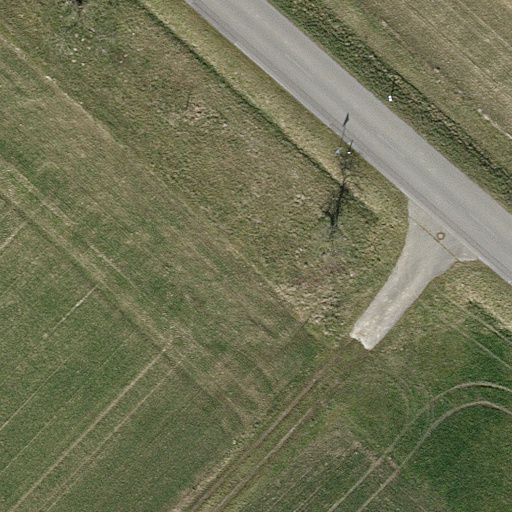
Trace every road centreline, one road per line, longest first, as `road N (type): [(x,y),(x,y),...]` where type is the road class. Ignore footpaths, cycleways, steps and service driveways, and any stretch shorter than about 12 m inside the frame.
road 1 (tertiary): [(212,0),(511,282)]
road 2 (track): [(201,511),(460,237)]
